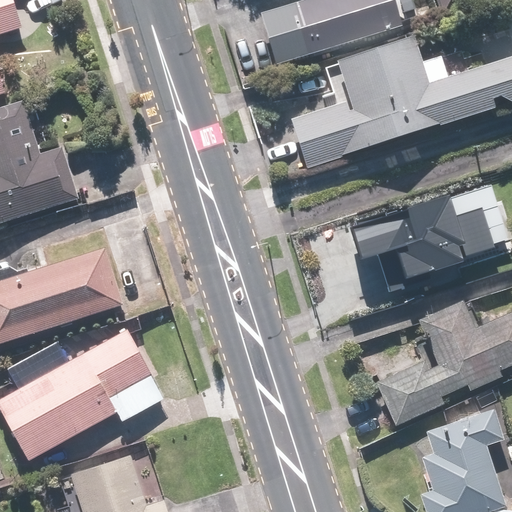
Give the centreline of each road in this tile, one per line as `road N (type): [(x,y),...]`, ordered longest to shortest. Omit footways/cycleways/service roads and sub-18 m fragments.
road 1 (secondary): [(148,0),(219,217)]
road 2 (secondary): [(256,352),(306,511)]
road 3 (secondary): [(219,217),(249,278),(259,318),(256,352)]
road 4 (secondary): [(256,352),(224,283),(219,217)]
